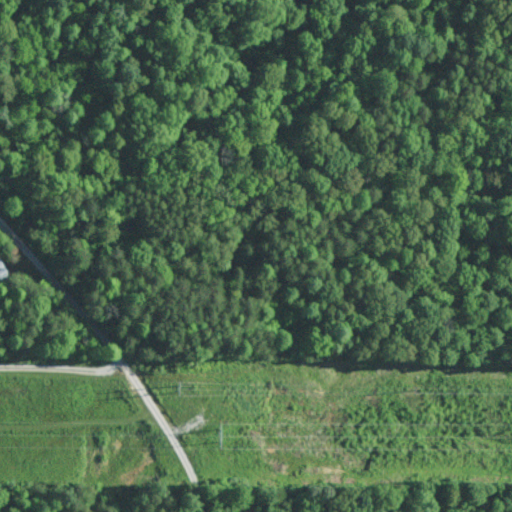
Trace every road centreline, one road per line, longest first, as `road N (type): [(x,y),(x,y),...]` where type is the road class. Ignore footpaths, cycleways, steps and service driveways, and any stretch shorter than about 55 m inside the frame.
road 1 (residential): [(0,182),(73,170),(511,165)]
road 2 (residential): [(0,212),(163,409),(190,453),(206,511)]
